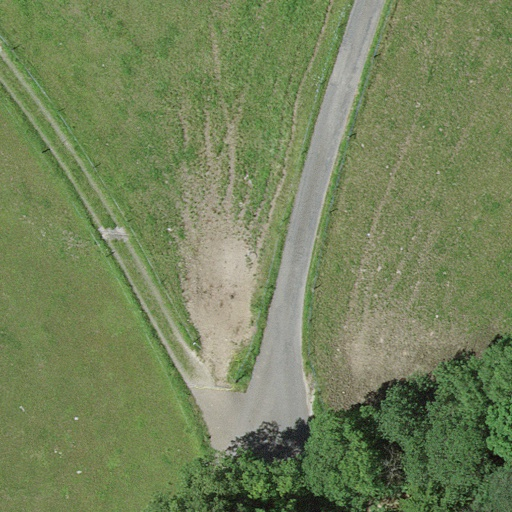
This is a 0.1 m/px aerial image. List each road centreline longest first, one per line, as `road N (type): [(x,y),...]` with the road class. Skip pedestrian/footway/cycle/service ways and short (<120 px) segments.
road 1 (track): [(0,67),(216,397),(278,448),(228,511)]
road 2 (unclassified): [(371,0),(283,292),(273,406),(278,448),(311,511)]
